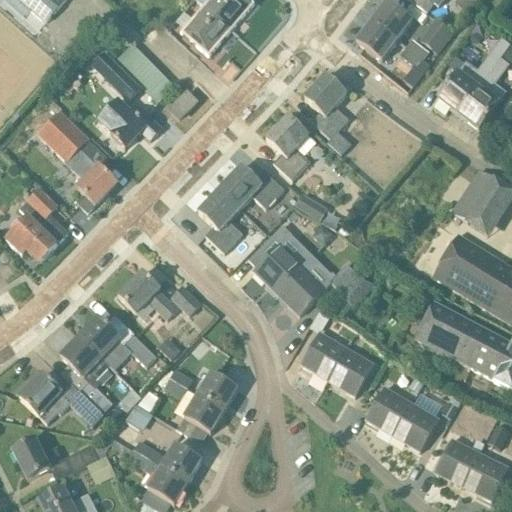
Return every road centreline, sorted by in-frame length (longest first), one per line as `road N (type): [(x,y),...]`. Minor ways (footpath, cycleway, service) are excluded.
road 1 (unclassified): [(511,184),(305,33)]
road 2 (residential): [(268,394),(285,493),(274,508),(254,509),(223,495),(259,424)]
road 3 (residential): [(133,212),(305,33)]
road 4 (residential): [(268,394),(257,335),(240,312),(133,212)]
road 5 (residential): [(0,340),(133,212)]
